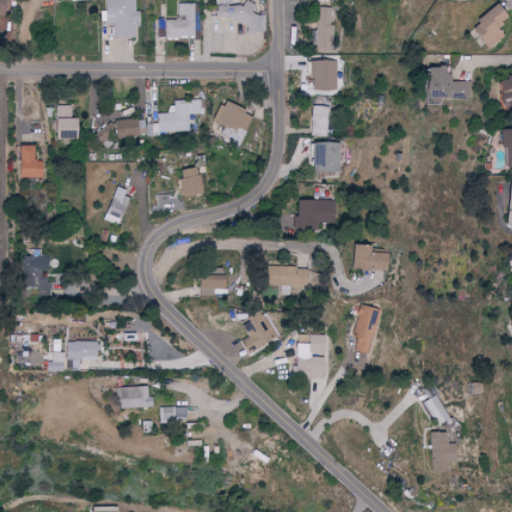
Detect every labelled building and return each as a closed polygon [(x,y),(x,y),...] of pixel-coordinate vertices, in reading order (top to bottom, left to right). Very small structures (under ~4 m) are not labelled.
[(134,0),(103,0),(104,25),(113,24),(113,38),(135,38),(135,27),(139,27),(139,12),(135,12),(134,0)] [(163,38),(193,38),(193,4),(177,4),(177,20),(163,20),(163,38)] [(215,20),(246,21),(246,33),(263,33),(264,15),(252,15),(253,5),(215,4),(215,20)] [(495,28),(505,18),(493,4),(467,27),(488,50),(503,37),(495,28)] [(331,8),(316,8),(315,51),(334,51),(335,25),(331,25),(331,8)] [(308,61),(307,90),(335,91),(335,62),(308,61)] [(449,81),(449,68),(424,67),(423,98),(470,100),(470,82),(449,81)] [(511,76),(496,81),(505,113),(511,110),(511,76)] [(189,132),(189,115),(200,114),(200,100),(174,101),(174,114),(157,114),(158,133),(189,132)] [(218,135),(240,144),(252,115),(221,102),(213,122),(221,126),(218,135)] [(75,140),(76,118),(70,118),(71,106),(54,106),(53,140),(75,140)] [(330,107),(311,107),(309,136),(328,137),(330,107)] [(115,120),(115,137),(154,136),(153,124),(145,125),(145,119),(115,120)] [(511,129),(497,130),(498,148),(503,148),(504,168),(511,167),(511,129)] [(339,144),(311,143),(310,173),(338,173),(339,144)] [(30,146),(16,147),(16,178),(41,178),(41,161),(31,161),(30,146)] [(201,193),(195,167),(175,172),(181,198),(201,193)] [(114,189),(103,220),(117,226),(129,195),(114,189)] [(291,230),(308,231),(309,224),(336,224),(337,201),(296,200),(295,217),(291,217),(291,230)] [(50,257),(24,257),(24,288),(37,288),(37,297),(49,297),(50,257)] [(309,287),(309,268),(264,267),(264,286),(280,286),(280,295),(290,295),(290,286),(309,287)] [(199,296),(212,296),(212,289),(223,289),(223,275),(194,276),(194,289),(199,289),(199,296)] [(379,311),(359,306),(348,351),(368,355),(379,311)] [(260,310),(239,323),(248,337),(240,342),(244,350),(251,345),(254,350),(277,336),(260,310)] [(295,358),(306,359),(306,354),(322,355),(323,336),(295,335),(295,358)] [(95,342),(64,343),(65,371),(78,371),(78,361),(95,360),(95,342)] [(63,354),(49,353),(48,371),(62,372),(63,354)] [(321,379),(322,360),(302,359),(301,378),(321,379)] [(467,393),(479,394),(479,385),(468,385),(467,393)] [(146,387),(116,388),(117,408),(150,407),(150,398),(146,398),(146,387)] [(447,419),(435,395),(423,402),(435,425),(447,419)] [(160,408),(160,421),(185,420),(185,407),(160,408)] [(454,444),(446,444),(445,433),(427,433),(428,472),(447,472),(446,462),(454,462),(454,444)]
